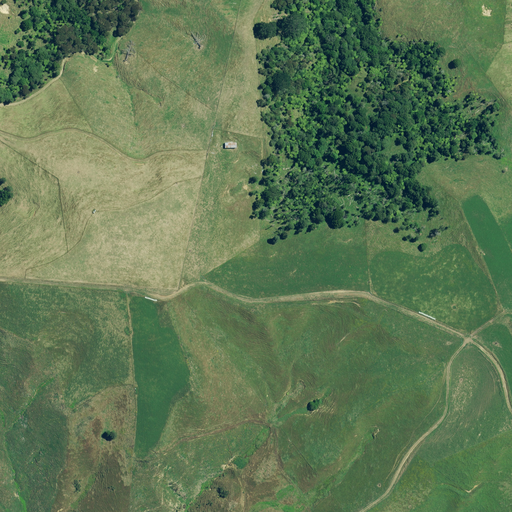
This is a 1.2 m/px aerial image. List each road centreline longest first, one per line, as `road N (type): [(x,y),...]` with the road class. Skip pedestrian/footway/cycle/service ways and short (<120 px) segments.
road 1 (track): [(0,281),(129,288),(164,300),(199,284),(246,303),(353,292),(468,338),(497,363),(511,407)]
road 2 (track): [(359,511),(445,417),(448,366),(468,338),(511,312)]
road 3 (track): [(0,131),(27,140),(71,128),(145,160),(207,151)]
road 4 (track): [(134,0),(108,61),(65,53),(60,76),(0,104)]
